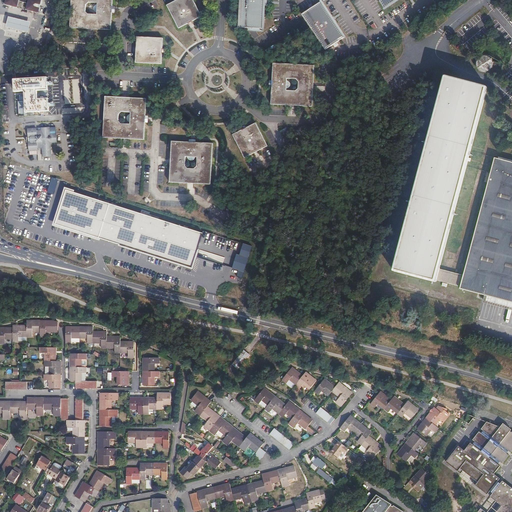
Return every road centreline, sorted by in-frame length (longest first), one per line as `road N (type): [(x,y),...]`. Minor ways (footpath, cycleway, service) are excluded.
road 1 (tertiary): [(511,385),(150,293)]
road 2 (track): [(445,261),(457,264),(501,89)]
road 3 (unclassified): [(217,50),(188,69),(192,97),(208,109),(228,108),(243,94),(246,74),(236,57)]
road 4 (unknown): [(12,119),(20,156),(60,159),(61,80)]
road 5 (residential): [(59,511),(90,458),(94,429),(92,394),(64,393)]
road 6 (tertiary): [(7,259),(150,293)]
road 7 (tertiary): [(150,293),(12,250)]
road 8 (residential): [(174,491),(289,456)]
